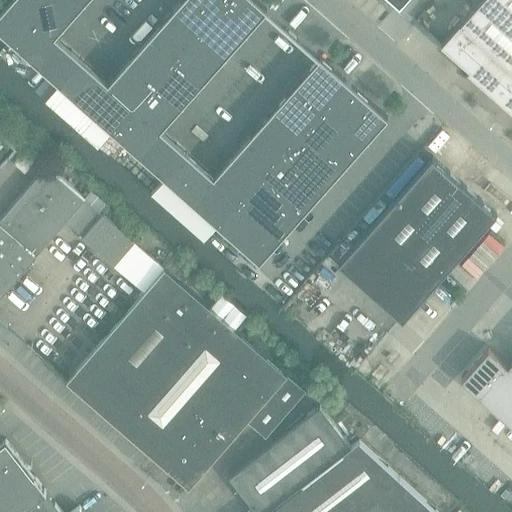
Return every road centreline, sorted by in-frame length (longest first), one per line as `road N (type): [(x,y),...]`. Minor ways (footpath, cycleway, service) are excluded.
road 1 (unclassified): [(511,266),(415,372),(511,460)]
road 2 (unclassified): [(320,0),(511,164)]
road 3 (unclassified): [(153,511),(0,374)]
